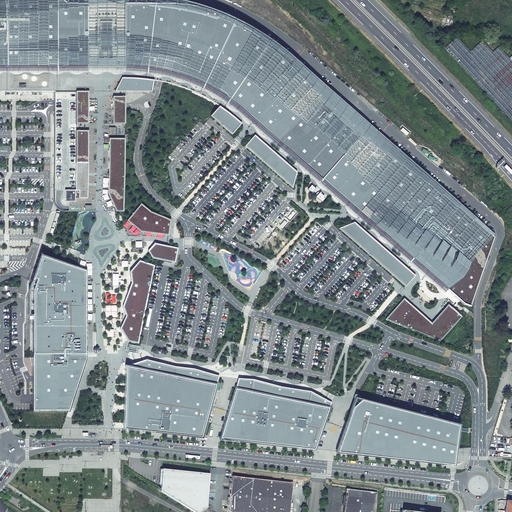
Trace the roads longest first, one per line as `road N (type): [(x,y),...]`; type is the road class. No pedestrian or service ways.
road 1 (secondary): [(464,481),(119,443),(9,448)]
road 2 (motorway): [(342,0),(511,170)]
road 3 (motorway): [(511,152),(361,0)]
road 4 (residential): [(478,471),(479,423),(492,414),(511,354)]
